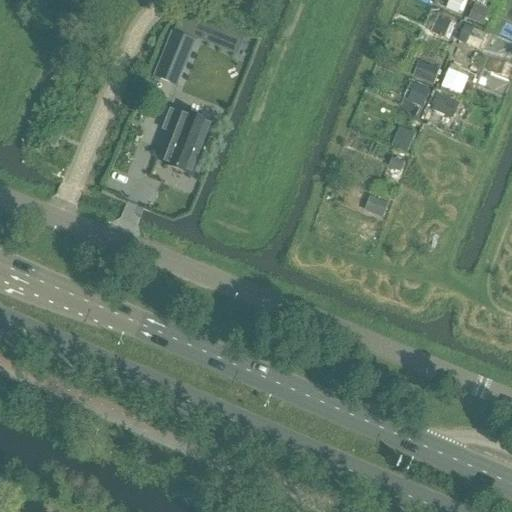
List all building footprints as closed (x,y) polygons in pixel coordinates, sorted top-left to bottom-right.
[(450,0),(447,9),(458,14),(459,11),(463,0),(450,0)] [(469,19),(480,24),(486,10),(475,5),(469,19)] [(429,31),(444,38),(450,23),(435,16),(429,31)] [(458,40),(466,44),(473,30),(464,26),(458,40)] [(173,32),(154,78),(155,78),(177,87),(178,87),(196,42),(173,32)] [(419,62),(413,77),(431,85),(437,70),(419,62)] [(440,89),(457,95),(465,75),(448,69),(440,89)] [(155,88),(147,85),(142,96),(150,99),(155,88)] [(429,92),(417,87),(410,103),(423,108),(429,92)] [(435,111),(453,119),(459,105),(441,97),(435,111)] [(164,166),(192,176),(205,143),(203,142),(208,129),(195,124),(190,137),(177,132),(164,166)] [(395,146),(408,151),(415,134),(402,129),(395,146)] [(391,169),(400,172),(403,164),(395,160),(391,169)] [(369,213),(382,218),(388,205),(374,200),(369,213)]
